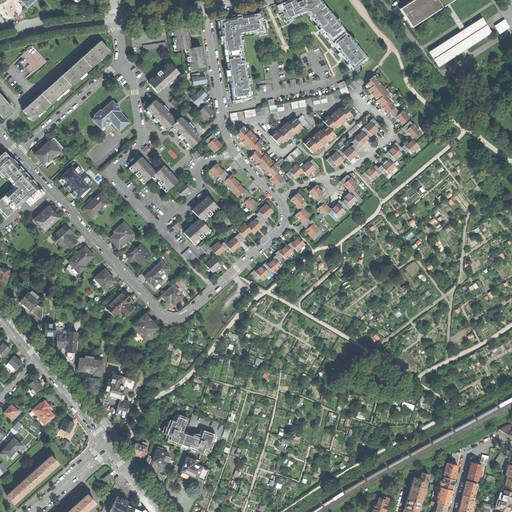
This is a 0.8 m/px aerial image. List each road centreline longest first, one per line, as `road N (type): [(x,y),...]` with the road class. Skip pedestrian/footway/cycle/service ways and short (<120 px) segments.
road 1 (residential): [(17,153),(174,320),(281,229),(280,201)]
road 2 (residential): [(119,61),(133,85),(141,141),(112,175),(154,222),(166,221),(199,190),(198,164),(235,151)]
road 3 (residential): [(224,126),(358,100),(387,122),(389,137),(357,164),(322,178)]
road 4 (unknown): [(0,129),(102,30)]
road 5 (residential): [(17,153),(119,61)]
